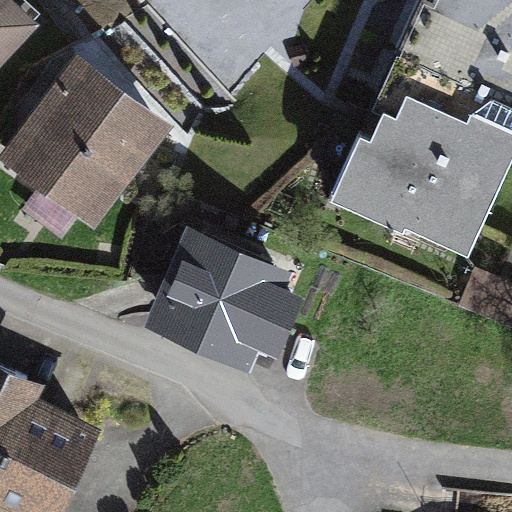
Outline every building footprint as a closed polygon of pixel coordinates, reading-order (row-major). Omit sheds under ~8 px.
[(16,0),(0,0),(0,66),(41,22),(16,0)] [(511,0),(419,0),(331,196),(403,229),(406,223),(469,251),(511,155),(511,0)] [(76,50),(0,153),(0,156),(96,227),(174,122),(76,50)] [(296,267),(187,219),(142,323),(251,370),(262,344),(279,352),(305,293),(288,285),(296,267)] [(0,511),(2,511),(59,511),(102,421),(41,393),(47,380),(0,358),(0,511)]
